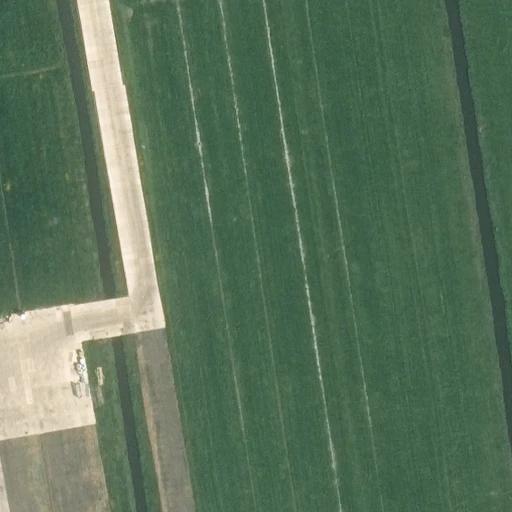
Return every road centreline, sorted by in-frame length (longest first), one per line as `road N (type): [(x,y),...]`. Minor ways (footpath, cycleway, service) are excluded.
road 1 (track): [(97,311),(146,303),(95,0)]
road 2 (track): [(146,303),(183,511)]
